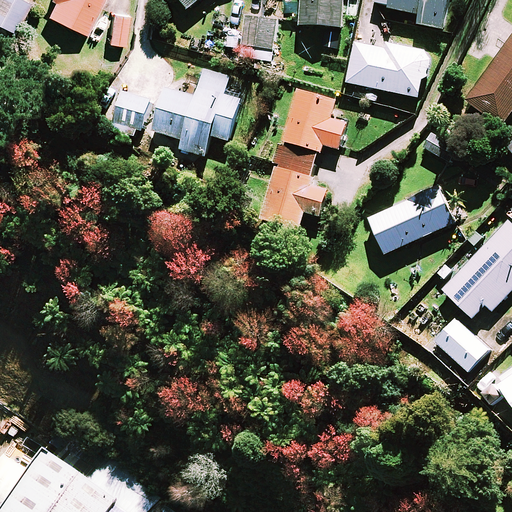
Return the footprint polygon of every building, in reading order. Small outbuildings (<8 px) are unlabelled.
[(29,4),(20,0),(0,0),(0,26),(14,33),(29,4)] [(101,0),(49,0),(43,14),(85,35),(101,0)] [(205,0),(181,0),(191,12),(205,0)] [(304,0),(305,4),(285,3),(284,19),(303,20),(303,28),(345,31),(347,0),(304,0)] [(390,9),(390,11),(421,17),(419,28),(445,33),(447,23),(452,0),(378,0),(377,6),(390,9)] [(128,18),(112,16),(108,44),(124,46),(128,18)] [(280,23),(248,19),(242,60),(274,65),(280,23)] [(511,117),(511,40),(468,103),(504,129),(511,117)] [(430,56),(429,55),(388,47),(387,52),(357,46),(349,85),(420,100),(423,82),(425,81),(427,79),(428,78),(429,76),(430,74),(431,73),(432,71),(432,69),(433,66),(433,64),(432,62),(432,60),(431,58),(430,56)] [(232,80),(206,74),(199,99),(167,90),(156,134),(186,142),(184,152),(209,159),(214,139),(232,144),(243,102),(227,98),(232,80)] [(338,104),(301,93),(263,221),(302,233),(307,214),(322,219),(330,193),(311,187),(323,147),(341,152),(349,126),(333,121),(338,104)] [(153,102),(123,94),(113,132),(143,140),(153,102)] [(459,149),(434,133),(424,148),(449,165),(459,149)] [(457,225),(441,190),(372,222),(388,257),(457,225)] [(511,295),(511,225),(511,224),(445,292),(476,321),(489,308),(495,313),(511,295)] [(491,350),(457,322),(432,352),(454,370),(459,364),(471,374),(491,350)] [(511,374),(499,384),(511,403),(511,374)] [(0,403),(9,391),(0,385),(0,403)] [(104,511),(127,481),(59,434),(4,511),(104,511)]
